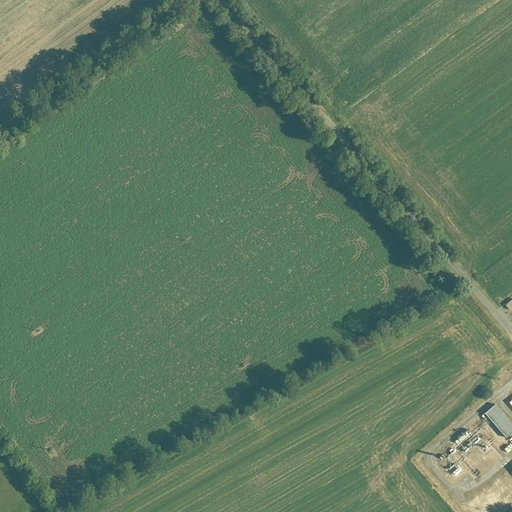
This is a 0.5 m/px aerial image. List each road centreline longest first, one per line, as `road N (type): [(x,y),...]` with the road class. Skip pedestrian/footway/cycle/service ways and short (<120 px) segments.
road 1 (unclassified): [(218,0),(511,338)]
road 2 (unclassified): [(0,134),(182,0)]
